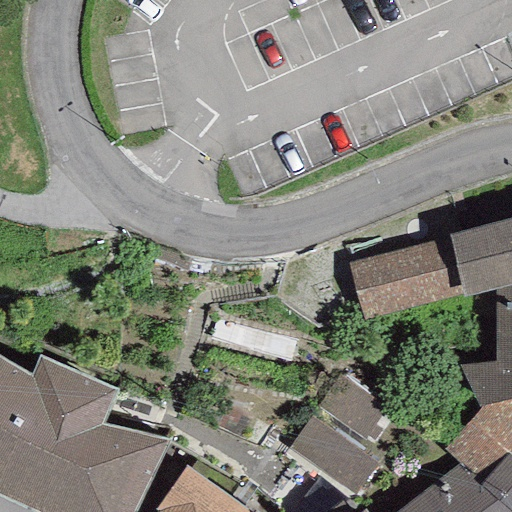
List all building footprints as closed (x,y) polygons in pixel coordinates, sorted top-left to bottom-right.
[(511,219),(449,236),(449,239),(462,293),(464,298),(497,290),(511,285),(511,219)] [(462,293),(449,239),(347,264),(362,320),(462,293)] [(511,285),(497,290),(494,362),(459,368),(479,406),(511,397),(511,285)] [(40,511),(132,511),(168,441),(99,423),(115,388),(39,357),(29,377),(0,432),(0,491),(5,494),(40,511)] [(0,432),(29,377),(0,358),(0,432)] [(394,414),(339,374),(316,406),(371,444),(394,414)] [(511,511),(511,397),(479,406),(442,449),(444,451),(457,464),(480,487),(508,511),(511,511)] [(376,464),(309,416),(286,448),(353,497),(376,464)] [(508,511),(480,487),(457,464),(396,511),(508,511)] [(250,511),(243,511),(184,466),(153,510),(159,511),(256,511),(253,509),(250,511)]
